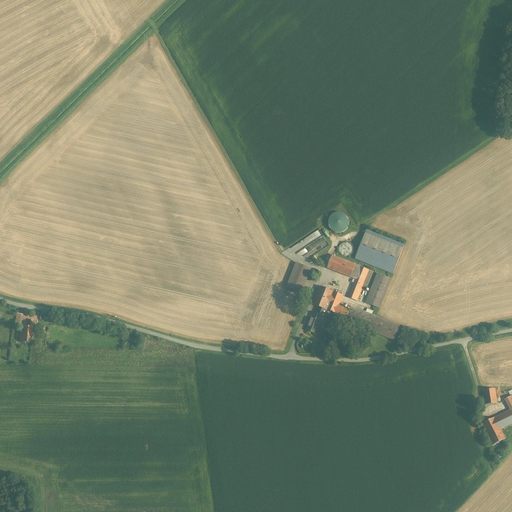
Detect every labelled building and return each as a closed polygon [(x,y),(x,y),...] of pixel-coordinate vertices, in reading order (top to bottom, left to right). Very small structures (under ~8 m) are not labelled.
[(329,224),(329,227),(330,228),(332,230),(333,231),(335,232),(337,233),(339,233),(341,233),(343,232),(345,231),(347,229),(348,228),(349,226),(349,224),(349,221),(348,219),(347,218),(346,216),(344,214),(343,213),(341,213),(338,213),(336,213),(334,214),(332,215),(331,216),(330,218),(329,220),(329,222),(329,224)] [(318,252),(329,245),(319,229),(298,242),(303,249),(299,251),(302,256),(315,248),(318,252)] [(355,258),(393,274),(404,246),(368,231),(362,246),(361,246),(355,258)] [(339,248),(339,250),(339,252),(340,254),(342,255),(344,256),(346,257),(348,257),(350,256),(351,254),(353,253),(353,251),(353,249),(353,247),(352,245),(350,243),(348,242),(346,242),(344,242),(342,243),(341,244),(339,246),(339,248)] [(373,272),(332,256),(327,268),(356,279),(348,298),(357,301),(362,287),(366,288),(373,272)] [(311,269),(296,263),(287,287),(301,293),(311,269)] [(366,303),(379,308),(391,279),(378,274),(366,303)] [(320,286),(313,304),(321,308),(328,310),(336,313),(346,318),(347,318),(350,310),(349,310),(344,308),(345,305),(340,303),(343,295),(320,286)] [(346,318),(345,321),(373,332),(379,318),(372,315),(373,311),(367,309),(366,313),(351,307),(349,310),(350,310),(347,318),(346,318)] [(316,314),(313,313),(312,316),(313,317),(310,324),(309,324),(307,330),(315,333),(318,326),(320,327),(322,321),(324,322),(325,318),(328,310),(321,308),(319,313),(317,312),(316,314)] [(379,318),(373,332),(378,334),(394,340),(399,326),(379,318)] [(28,327),(20,326),(19,342),(31,343),(33,320),(29,320),(28,327)] [(500,388),(483,391),(486,405),(502,403),(500,388)] [(489,436),(501,430),(511,424),(511,395),(505,399),(510,410),(483,424),(489,436)] [(501,430),(489,436),(493,445),(505,439),(501,430)]
